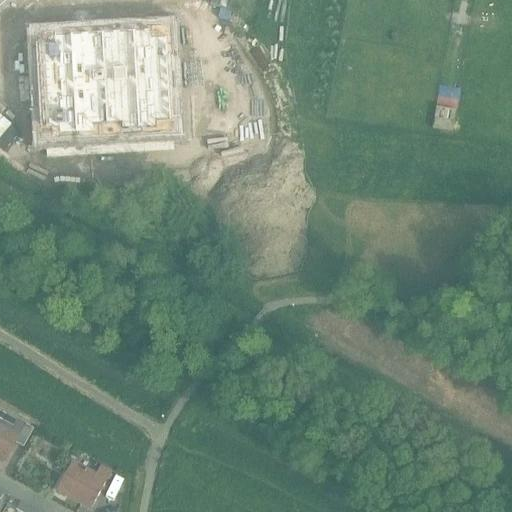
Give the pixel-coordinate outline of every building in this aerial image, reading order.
[(0,0),(0,30),(31,0),(0,0)] [(170,58),(48,59),(49,154),(169,155),(170,58)] [(0,460),(5,463),(15,443),(22,447),(32,429),(25,426),(15,420),(0,411),(0,460)] [(69,498),(92,511),(113,474),(102,468),(98,476),(75,463),(67,476),(77,482),(69,498)] [(19,503),(15,510),(18,511),(27,511),(29,509),(19,503)]
